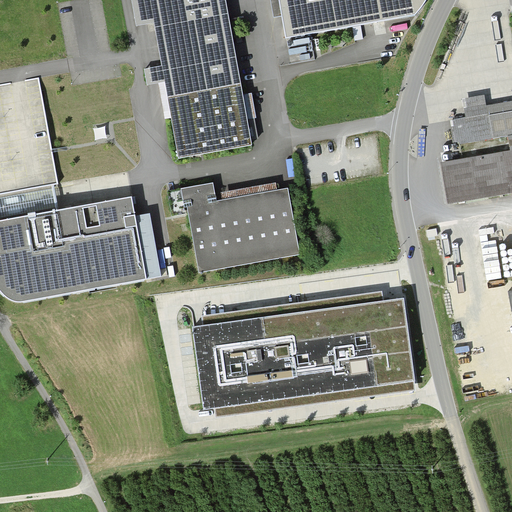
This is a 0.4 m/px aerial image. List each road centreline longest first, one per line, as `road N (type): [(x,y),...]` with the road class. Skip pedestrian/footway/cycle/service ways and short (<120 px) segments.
road 1 (tertiary): [(480,511),(400,192),(411,87),(446,0)]
road 2 (track): [(2,326),(416,264)]
road 3 (residential): [(101,511),(52,407),(0,322)]
